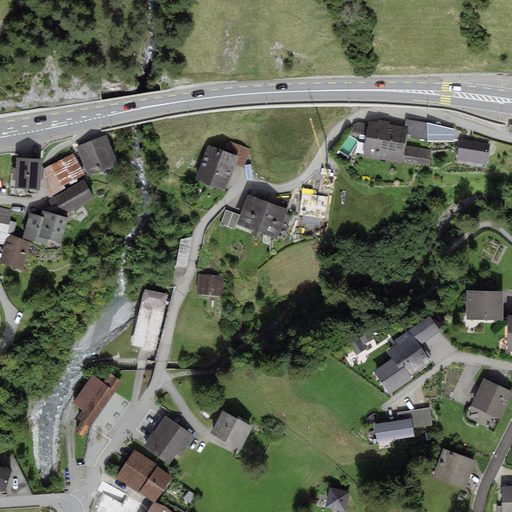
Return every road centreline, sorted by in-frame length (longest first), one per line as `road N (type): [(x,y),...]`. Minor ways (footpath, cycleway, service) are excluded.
road 1 (residential): [(511,138),(437,114),(357,117),(292,186),(245,184),(222,201),(198,234),(176,295)]
road 2 (primary): [(511,101),(295,91),(94,119)]
road 3 (residential): [(73,505),(148,397),(176,295)]
road 4 (residential): [(94,119),(89,138),(47,164),(38,196),(0,200)]
